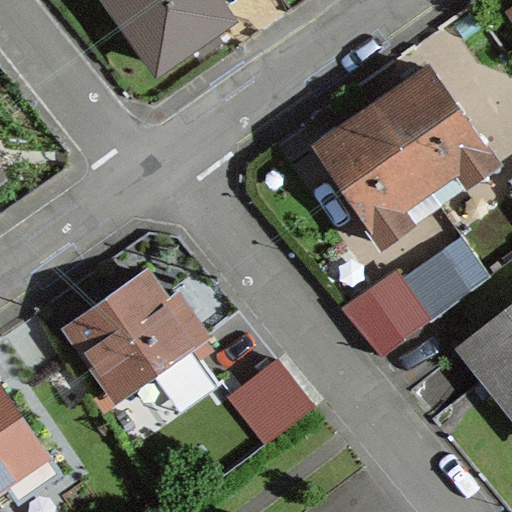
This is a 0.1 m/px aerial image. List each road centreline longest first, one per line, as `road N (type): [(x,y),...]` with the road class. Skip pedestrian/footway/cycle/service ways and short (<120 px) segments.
road 1 (residential): [(170,154),(451,511)]
road 2 (residential): [(392,0),(170,154)]
road 3 (residential): [(4,0),(145,171)]
road 4 (residential): [(145,171),(0,268)]
